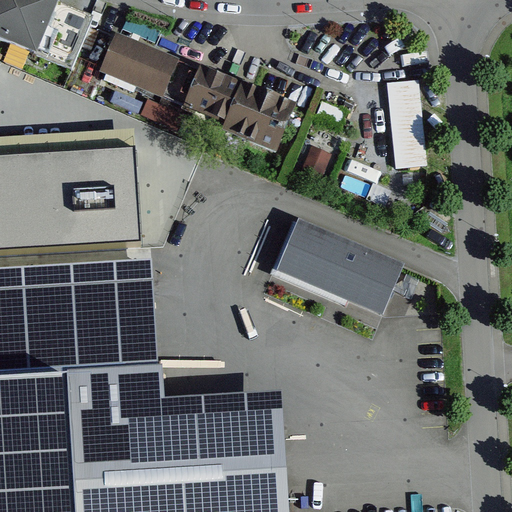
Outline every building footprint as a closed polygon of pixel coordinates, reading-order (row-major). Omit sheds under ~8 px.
[(0,0),(0,42),(63,72),(89,16),(53,0),(0,0)] [(290,114),(114,36),(95,78),(271,156),(290,114)] [(426,80),(393,82),(398,168),(430,166),(426,80)] [(145,244),(183,243),(180,172),(200,171),(199,158),(174,159),(174,148),(142,150),(145,244)] [(0,258),(138,251),(133,165),(0,172),(0,258)] [(300,228),(278,279),(381,323),(403,272),(300,228)] [(0,511),(288,511),(283,423),(167,430),(159,292),(0,301),(0,511)]
